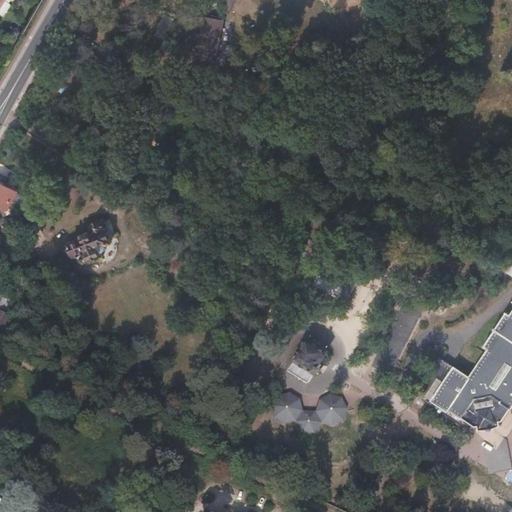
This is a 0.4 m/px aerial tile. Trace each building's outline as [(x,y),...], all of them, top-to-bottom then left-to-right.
[(224,22),(206,18),(197,57),(216,61),(224,22)] [(99,54),(77,42),(69,54),(91,66),(98,55),(99,54)] [(92,116),(86,112),(69,141),(74,144),(78,137),(80,138),(89,121),(92,116)] [(92,116),(89,121),(97,126),(100,120),(92,116)] [(19,191),(0,180),(0,205),(15,214),(26,196),(18,192),(19,191)] [(484,221),(466,217),(464,231),(481,235),(484,221)] [(86,238),(72,243),(77,257),(81,255),(82,257),(83,258),(84,260),(86,260),(88,261),(90,260),(91,260),(91,261),(105,256),(104,254),(106,253),(107,251),(108,249),(108,247),(108,245),(113,243),(104,221),(94,225),(95,228),(91,232),(85,235),(86,238)] [(348,229),(343,245),(388,260),(393,244),(348,229)] [(421,233),(401,233),(402,241),(421,240),(421,233)] [(326,264),(322,276),(318,289),(355,302),(363,277),(326,264)] [(9,299),(0,294),(0,307),(4,310),(15,315),(17,311),(6,305),(9,299)] [(425,313),(409,305),(377,367),(394,375),(425,313)] [(0,340),(11,316),(0,311),(0,340)] [(511,312),(510,311),(494,335),(487,345),(493,349),(481,365),(484,376),(475,378),(443,357),(418,395),(474,431),(480,423),(482,425),(486,424),(487,428),(497,427),(507,424),(506,419),(510,418),(511,415),(511,312)] [(315,342),(310,338),(289,369),(309,382),(330,351),(321,346),(323,343),(317,339),(315,342)] [(274,407),(277,418),(287,425),(298,422),(300,424),(305,433),(316,434),(323,424),(325,423),(336,426),(346,421),(349,410),(344,400),(333,396),(322,402),(319,412),(317,413),(306,413),(304,412),(302,401),(292,395),(280,398),(274,407)] [(251,401),(237,396),(233,407),(247,412),(251,401)]
